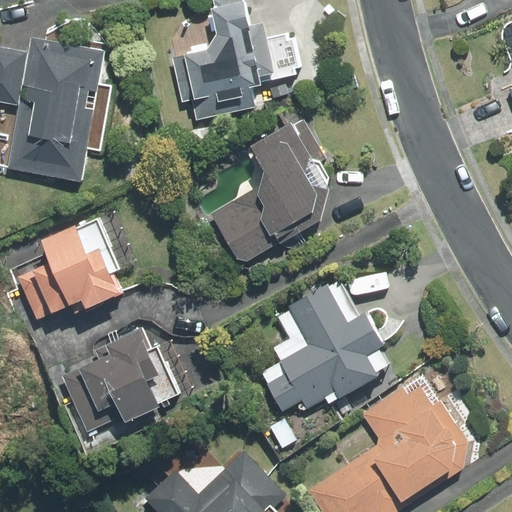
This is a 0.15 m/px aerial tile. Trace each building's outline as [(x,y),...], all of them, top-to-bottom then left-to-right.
[(186,18),(172,41),(182,101),(196,99),(200,123),(259,113),(255,90),(269,87),(268,79),(302,74),(295,33),(255,39),(248,0),(214,0),(216,13),(186,18)] [(108,51),(34,41),(33,50),(0,45),(0,98),(20,102),(10,170),(87,181),(91,151),(105,153),(114,87),(103,85),(108,51)] [(273,179),(214,214),(243,264),(285,239),(283,235),(352,194),(304,112),(251,143),(273,179)] [(100,217),(47,239),(55,257),(18,272),(37,320),(88,299),(92,307),(124,293),(115,272),(122,269),(100,217)] [(340,282),(267,326),(287,360),(263,374),(287,414),(308,402),(310,406),(329,395),(334,403),(395,366),(383,346),(393,341),(376,311),(363,319),(340,282)] [(95,362),(65,376),(91,431),(128,413),(132,421),(166,405),(156,384),(170,378),(145,325),(89,351),(95,362)] [(407,386),(365,415),(375,429),(355,443),(362,454),(310,490),(324,511),(402,511),(484,455),(446,399),(437,405),(424,387),(413,394),(407,386)] [(184,472),(144,507),(148,511),(280,511),(275,507),(287,496),(248,453),(203,493),(184,472)]
